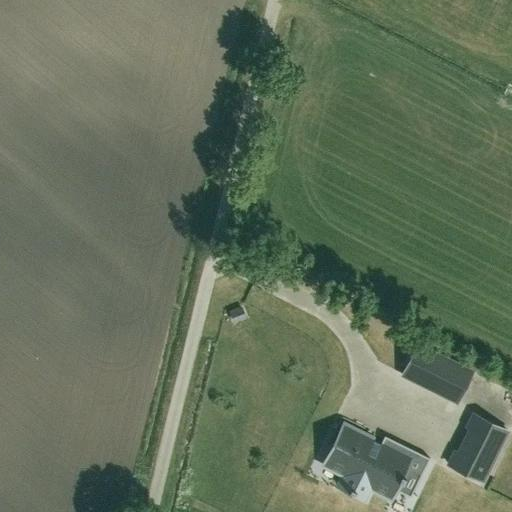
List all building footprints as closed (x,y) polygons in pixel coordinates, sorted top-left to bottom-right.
[(250,303),(255,315),(271,309),(266,296),(250,303)] [(458,402),(472,372),(417,345),(402,374),(458,402)] [(507,430),(474,414),(467,428),(470,429),(458,453),(455,451),(449,465),(482,481),(507,430)] [(371,488),(390,498),(399,481),(403,483),(406,476),(402,475),(405,467),(419,474),(418,475),(421,476),(430,458),(427,457),(425,460),(414,455),(384,440),(386,437),(384,435),(380,443),(344,424),(324,465),(344,475),(338,486),(349,491),(348,492),(354,495),(354,494),(365,500),(371,488)] [(318,481),(301,476),(298,487),(315,492),(318,481)]
